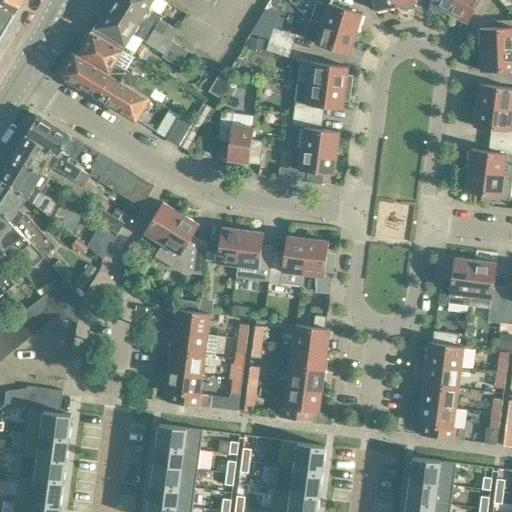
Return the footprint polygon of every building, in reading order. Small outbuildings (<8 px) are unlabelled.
[(153,0),(111,0),(110,2),(163,34),(168,26),(159,21),(163,15),(150,7),(153,0)] [(356,34),(362,13),(319,0),(314,0),(309,19),(322,23),(356,34)] [(372,0),(375,10),(396,5),(394,0),(372,0)] [(417,1),(416,0),(394,0),(396,5),(401,4),(403,10),(416,7),(415,1),(417,1)] [(449,13),(455,0),(430,0),(430,3),(431,4),(429,9),(441,15),(444,10),(449,13)] [(455,0),(449,13),(467,22),(478,0),(455,0)] [(511,0),(501,0),(508,8),(511,4),(511,0)] [(172,40),(163,34),(110,2),(101,17),(98,15),(92,23),(96,25),(94,28),(134,53),(143,39),(166,54),(175,40),(173,39),(172,40)] [(0,38),(15,14),(0,5),(0,38)] [(356,34),(322,23),(309,19),(308,22),(306,22),(305,24),(304,26),(304,29),(306,31),(303,39),(316,43),(316,44),(350,54),(356,34)] [(511,19),(498,20),(498,27),(479,28),(480,50),(511,48),(511,19)] [(293,46),(297,34),(274,26),(270,39),(293,46)] [(134,57),(95,33),(96,32),(93,30),(90,33),(88,31),(82,41),(85,43),(81,50),(78,49),(75,53),(148,97),(155,86),(127,69),(134,57)] [(289,56),(293,46),(270,39),(267,49),(289,56)] [(511,48),(480,50),(481,71),(511,69),(511,48)] [(148,97),(75,53),(64,71),(66,76),(95,94),(135,119),(148,97)] [(347,75),(348,66),(300,60),(298,82),(351,89),(353,75),(347,75)] [(223,98),(234,78),(222,70),(210,90),(223,98)] [(349,101),(351,89),(298,82),(294,114),(317,117),(319,106),(342,109),(344,101),(349,101)] [(511,87),(479,84),(476,105),(511,110),(511,109),(511,87)] [(511,142),(511,129),(509,129),(511,110),(476,105),(474,126),(497,129),(496,141),(511,142)] [(252,138),(253,139),(255,125),(233,123),(234,112),(221,110),(218,135),(230,136),(227,160),(249,163),(252,138)] [(337,153),(340,131),(316,128),(317,117),(294,114),(293,125),(304,126),(301,148),(337,153)] [(154,185),(41,115),(36,117),(26,134),(27,135),(27,136),(90,175),(91,174),(142,206),(154,185)] [(181,115),(167,138),(179,146),(192,122),(181,115)] [(214,132),(215,122),(209,121),(206,126),(206,131),(214,132)] [(90,175),(27,136),(23,142),(22,141),(14,155),(42,174),(49,163),(84,185),(90,175)] [(260,164),(263,144),(263,140),(253,139),(252,138),(249,163),(260,164)] [(511,142),(496,141),(494,152),(471,149),(468,169),(511,175),(511,142)] [(334,174),(337,153),(301,148),(292,147),(290,168),(308,170),(307,182),(318,183),(320,172),(334,174)] [(82,215),(40,189),(41,188),(35,185),(42,174),(14,155),(6,168),(7,168),(2,176),(2,175),(1,176),(27,198),(28,197),(62,224),(74,234),(82,215)] [(509,204),(511,179),(511,175),(468,169),(465,191),(482,193),(481,200),(509,204)] [(27,198),(1,176),(0,177),(0,207),(44,257),(57,245),(26,212),(20,206),(27,198)] [(163,243),(181,213),(163,202),(144,232),(163,243)] [(44,257),(0,207),(0,244),(10,257),(20,249),(34,265),(44,257)] [(116,209),(112,215),(124,222),(128,216),(116,209)] [(118,233),(124,222),(105,211),(99,222),(118,233)] [(163,243),(155,255),(174,266),(181,254),(199,224),(181,213),(163,243)] [(99,226),(94,235),(111,247),(117,237),(99,226)] [(211,250),(210,261),(238,265),(243,230),(221,227),(218,250),(211,250)] [(262,248),(264,232),(243,230),(238,265),(237,276),(269,280),(271,268),(272,258),(273,252),(268,251),(268,249),(262,248)] [(303,274),(308,238),(286,235),(283,259),(272,258),(271,268),(269,280),(302,285),(303,274)] [(77,238),(72,245),(83,254),(88,247),(77,238)] [(327,256),(329,241),(308,238),(303,274),(315,275),(317,291),(330,293),(335,257),(327,256)] [(2,263),(10,257),(0,244),(0,283),(5,290),(17,281),(2,263)] [(206,260),(207,249),(195,248),(192,270),(204,272),(206,260)] [(469,306),(475,260),(454,257),(448,303),(469,306)] [(67,280),(73,274),(60,259),(53,265),(65,278),(67,280)] [(475,260),(469,306),(490,308),(488,319),(500,321),(505,288),(493,287),(496,263),(475,260)] [(134,289),(147,269),(137,263),(124,283),(134,289)] [(98,268),(90,264),(75,288),(82,293),(98,268)] [(73,287),(67,280),(65,278),(52,289),(43,296),(41,298),(55,316),(68,319),(73,287)] [(43,296),(52,289),(47,282),(37,289),(43,296)] [(78,322),(83,298),(83,297),(82,297),(73,287),(68,319),(77,321),(78,322)] [(511,288),(505,288),(500,321),(511,322),(511,288)] [(55,316),(41,298),(32,305),(46,323),(55,316)] [(201,300),(199,311),(210,312),(211,306),(207,300),(201,300)] [(191,301),(190,310),(198,311),(200,302),(191,301)] [(46,323),(32,305),(30,306),(23,312),(37,330),(46,323)] [(208,334),(210,313),(198,311),(190,310),(176,309),(173,330),(208,334)] [(37,330),(23,312),(14,319),(28,337),(37,330)] [(325,328),(327,316),(315,315),(314,325),(314,326),(325,328)] [(28,337),(14,319),(5,326),(20,344),(28,337)] [(247,339),(250,323),(241,322),(239,338),(247,339)] [(327,350),(330,329),(325,328),(314,326),(314,325),(295,323),(292,345),(327,350)] [(262,341),(264,325),(256,324),(253,340),(262,341)] [(20,344),(5,326),(0,330),(0,337),(11,351),(20,344)] [(205,354),(208,334),(173,330),(170,350),(205,354)] [(457,345),(457,344),(459,334),(435,330),(434,342),(457,345)] [(511,334),(500,333),(498,351),(510,352),(511,352),(511,334)] [(0,355),(2,358),(11,351),(0,337),(0,355)] [(246,353),(247,339),(239,338),(237,352),(246,353)] [(260,355),(262,341),(253,340),(252,354),(260,355)] [(461,367),(464,346),(464,345),(457,344),(457,345),(434,342),(429,342),(426,363),(461,367)] [(324,370),(327,350),(292,345),(289,365),(324,370)] [(202,375),(205,354),(170,350),(168,370),(202,375)] [(507,373),(509,358),(500,356),(498,372),(507,373)] [(242,380),(245,364),(236,363),(234,379),(242,380)] [(458,388),(461,367),(426,363),(424,383),(458,388)] [(257,382),(259,366),(250,365),(248,381),(257,382)] [(322,390),(324,370),(289,365),(287,386),(322,390)] [(200,395),(202,375),(168,370),(165,391),(168,392),(166,401),(211,407),(212,396),(200,395)] [(505,387),(507,373),(498,372),(496,386),(505,387)] [(240,394),(242,380),(234,379),(232,393),(240,394)] [(253,412),(257,382),(248,381),(244,410),(253,412)] [(456,408),(458,388),(424,383),(421,403),(456,408)] [(27,387),(25,405),(36,406),(35,407),(36,407),(39,386),(28,385),(27,387)] [(39,386),(36,407),(48,409),(51,388),(39,386)] [(319,411),(322,390),(287,386),(284,406),(281,406),(279,416),(314,420),(315,411),(319,411)] [(6,390),(4,402),(6,402),(25,405),(27,387),(6,390)] [(51,388),(48,409),(60,410),(61,400),(63,389),(51,388)] [(501,414),(503,398),(495,397),(492,413),(501,414)] [(453,428),(456,408),(421,403),(418,424),(421,425),(420,434),(464,440),(465,430),(453,428)] [(28,408),(25,433),(68,439),(72,414),(61,412),(28,408)] [(499,428),(501,414),(492,413),(490,426),(499,428)] [(160,424),(157,444),(201,449),(204,429),(160,424)] [(25,433),(22,454),(66,460),(68,439),(25,433)] [(282,440),(279,464),(322,470),(326,445),(282,440)] [(231,441),(229,453),(237,454),(239,442),(231,441)] [(157,444),(155,463),(198,468),(201,449),(157,444)] [(243,447),(242,460),(250,461),(251,448),(243,447)] [(22,454),(19,476),(63,481),(66,460),(22,454)] [(413,457),(410,479),(454,485),(456,462),(413,457)] [(228,460),(227,472),(235,473),(236,461),(228,460)] [(242,460),(240,472),(248,473),(250,461),(242,460)] [(155,463),(152,482),(196,488),(198,468),(155,463)] [(279,464),(276,488),(319,494),(322,470),(279,464)] [(227,472),(225,484),(233,485),(235,473),(227,472)] [(19,476),(16,500),(60,505),(63,481),(19,476)] [(484,476),(482,489),(490,490),(492,477),(484,476)] [(497,478),(495,490),(503,491),(505,479),(497,478)] [(410,479),(407,498),(451,504),(454,485),(410,479)] [(152,482),(150,501),(193,507),(196,488),(152,482)] [(276,488),(272,511),(273,511),(316,511),(319,494),(276,488)] [(495,490),(494,502),(502,503),(503,491),(495,490)] [(237,495),(235,507),(243,508),(245,496),(237,495)] [(481,496),(480,508),(488,509),(489,497),(481,496)] [(223,498),(222,510),(230,511),(231,499),(223,498)] [(407,498),(405,511),(449,511),(451,504),(407,498)] [(16,500),(14,511),(58,511),(60,505),(16,500)] [(150,501),(148,511),(192,511),(193,507),(150,501)]
